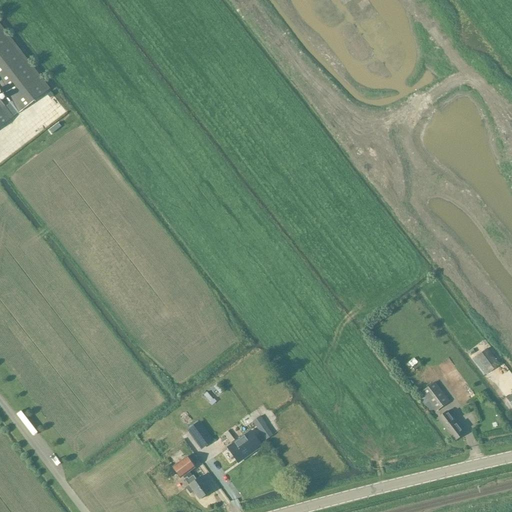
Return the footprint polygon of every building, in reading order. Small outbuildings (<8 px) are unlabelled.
[(0,26),(0,86),(12,102),(20,112),(49,90),(0,26)] [(0,127),(12,118),(20,112),(12,102),(4,108),(0,102),(0,127)] [(487,349),(476,357),(487,373),(499,365),(487,349)] [(449,358),(440,364),(454,385),(462,380),(449,358)] [(449,402),(435,383),(422,393),(436,411),(449,402)] [(217,384),(214,387),(220,394),(223,391),(217,384)] [(207,392),(204,395),(210,402),(213,400),(207,392)] [(437,418),(452,439),(461,432),(445,412),(437,418)] [(260,417),(253,422),(259,430),(266,441),(274,436),(266,425),(260,417)] [(211,441),(197,423),(189,430),(202,447),(211,441)] [(237,462),(260,446),(250,432),(227,448),(237,462)] [(186,457),(172,467),(180,478),(193,468),(186,457)] [(116,468),(105,476),(111,485),(122,477),(116,468)] [(193,491),(199,499),(210,491),(200,477),(195,480),(192,476),(188,479),(186,478),(184,479),(188,485),(185,487),(190,494),(193,491)] [(113,500),(127,491),(121,482),(107,491),(113,500)]
